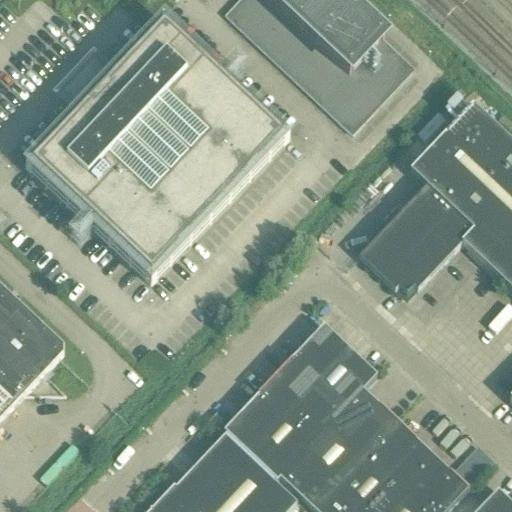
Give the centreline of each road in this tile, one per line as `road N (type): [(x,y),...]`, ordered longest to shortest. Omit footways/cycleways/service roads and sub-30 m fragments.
road 1 (unknown): [(0,186),(137,314),(162,308),(206,274),(258,224),(322,140),(313,117),(208,0)]
road 2 (unclassified): [(84,511),(306,284),(328,279),(382,315),(511,448)]
road 3 (unknown): [(0,258),(87,336),(106,378),(99,400),(1,511)]
road 4 (unknown): [(0,156),(114,40)]
